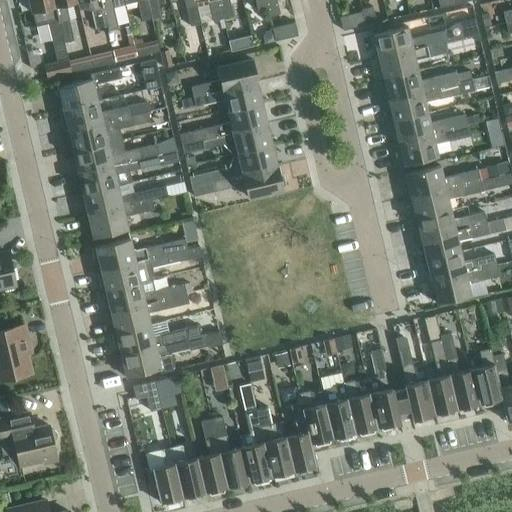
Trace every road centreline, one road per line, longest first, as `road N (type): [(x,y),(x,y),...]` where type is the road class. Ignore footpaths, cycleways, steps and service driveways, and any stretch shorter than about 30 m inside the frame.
road 1 (residential): [(0,28),(110,511)]
road 2 (residential): [(250,511),(511,451)]
road 3 (residential): [(366,202),(332,182),(303,64),(327,36)]
road 4 (residential): [(366,202),(327,36)]
